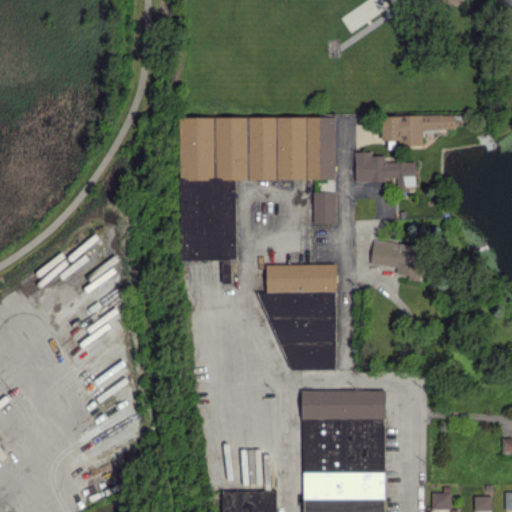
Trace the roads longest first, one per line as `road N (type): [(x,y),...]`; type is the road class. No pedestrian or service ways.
road 1 (residential): [(344,378),(345,121)]
road 2 (residential): [(407,511),(407,378)]
road 3 (residential): [(284,379),(284,511)]
road 4 (residential): [(407,378),(284,379)]
